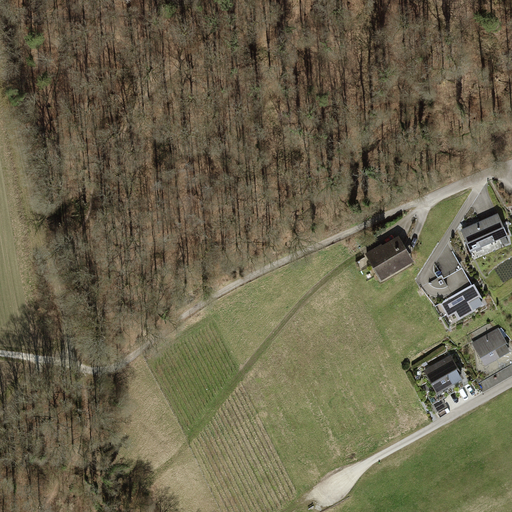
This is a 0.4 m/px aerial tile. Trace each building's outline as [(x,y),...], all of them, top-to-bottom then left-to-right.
[(498,213),(461,230),(471,252),(508,235),(498,213)] [(365,253),(382,280),(414,260),(398,235),(382,245),(381,243),(365,253)] [(446,282),(452,294),(473,282),(462,261),(448,269),(443,260),(439,262),(444,271),(438,274),(443,284),(446,282)] [(511,261),(502,270),(509,278),(511,275),(511,261)] [(449,325),(484,305),(473,285),(437,306),(449,325)] [(511,350),(499,327),(472,343),(485,365),(511,350)] [(451,355),(424,370),(437,394),(465,378),(451,355)]
